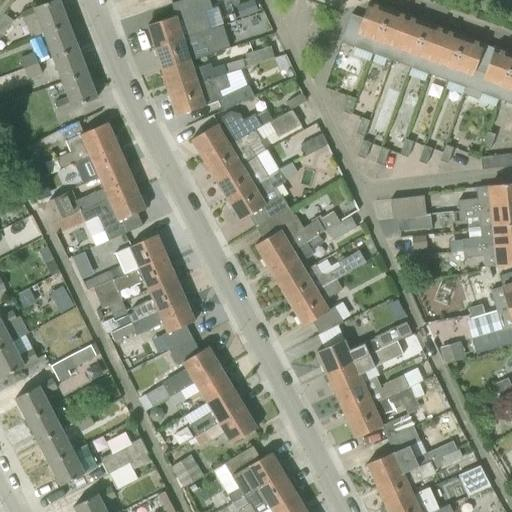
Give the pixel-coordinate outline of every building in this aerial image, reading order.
[(37,18),(43,32),(69,23),(60,0),(52,0),(20,13),(24,23),(37,18)] [(208,29),(203,14),(213,10),(209,0),(186,0),(173,5),(176,15),(147,25),(155,47),(208,29)] [(258,12),(254,0),(253,0),(237,6),(241,18),(258,12)] [(389,9),(370,2),(364,18),(352,13),(342,40),(374,52),(389,9)] [(389,9),(374,52),(392,59),(408,16),(389,9)] [(4,14),(0,19),(0,36),(2,37),(14,21),(4,14)] [(408,16),(392,59),(411,66),(426,23),(408,16)] [(78,47),(69,23),(43,32),(53,57),(78,47)] [(426,23),(411,66),(429,73),(445,30),(426,23)] [(155,47),(162,70),(191,61),(222,51),(219,40),(229,37),(226,24),(208,29),(155,47)] [(464,37),(445,30),(429,73),(448,80),(464,37)] [(482,43),(464,37),(448,80),(467,87),(482,43)] [(511,64),(511,54),(482,43),(467,87),(464,94),(479,99),(482,92),(499,99),(511,64)] [(88,72),(78,47),(53,57),(62,82),(88,72)] [(249,67),(275,59),(271,47),(245,55),(249,67)] [(34,53),(20,58),(24,69),(38,63),(34,53)] [(194,69),(191,61),(162,70),(169,93),(224,74),(245,67),(243,60),(224,66),(224,65),(212,68),(211,64),(194,69)] [(24,69),(0,79),(4,88),(42,73),(38,63),(24,69)] [(511,64),(499,99),(511,103),(511,64)] [(98,97),(88,72),(62,82),(68,97),(54,103),(58,113),(98,97)] [(219,92),(230,87),(224,74),(169,93),(177,115),(206,106),(218,101),(223,99),(222,97),(219,92)] [(248,86),(222,97),(223,99),(218,101),(223,112),(254,97),(248,86)] [(287,103),(292,110),(307,101),(302,94),(287,103)] [(351,114),(357,99),(349,96),(343,112),(351,114)] [(275,132),(279,138),(302,126),(292,110),(270,122),(275,132)] [(256,128),(261,125),(255,114),(244,121),(239,123),(237,120),(226,118),(217,123),(191,139),(203,160),(253,130),(256,128)] [(364,136),(370,120),(362,118),(356,133),(364,136)] [(27,161),(66,142),(82,135),(77,123),(61,130),(33,144),(12,155),(26,183),(36,178),(27,161)] [(56,158),(61,169),(118,145),(108,123),(82,135),(66,142),(71,152),(56,158)] [(247,149),(260,141),(253,130),(203,160),(215,179),(242,164),(242,165),(253,159),(247,149)] [(490,150),(496,134),(488,131),(483,147),(490,150)] [(306,155),(327,145),(322,134),(300,144),(306,155)] [(408,157),(414,142),(414,141),(406,138),(400,154),(408,157)] [(365,159),(370,143),(371,143),(363,140),(357,156),(365,159)] [(127,165),(118,145),(61,169),(51,174),(57,188),(84,177),(83,174),(95,167),(100,178),(127,165)] [(427,164),(433,148),(425,145),(419,161),(427,164)] [(448,163),(454,148),(446,145),(440,160),(448,163)] [(384,165),(389,149),(382,147),(376,162),(384,165)] [(482,169),(511,165),(511,153),(481,157),(482,169)] [(242,165),(242,164),(215,179),(228,200),(267,176),(255,157),(253,159),(242,165)] [(267,176),(228,200),(240,220),(249,215),(255,227),(289,207),(276,188),(285,182),(285,181),(298,173),(292,163),(278,170),(267,176)] [(137,188),(127,165),(100,178),(104,188),(77,201),(72,190),(48,201),(56,222),(82,211),(109,199),(137,188)] [(477,198),(458,200),(459,209),(511,203),(511,182),(476,186),(477,198)] [(109,199),(82,211),(85,221),(98,216),(103,228),(107,237),(142,222),(138,212),(146,209),(137,188),(109,199)] [(398,218),(424,215),(422,196),(390,199),(391,206),(393,219),(398,218)] [(511,223),(511,203),(459,209),(460,218),(479,216),(480,226),(511,223)] [(317,235),(327,229),(331,227),(340,222),(334,212),(322,219),(320,216),(311,221),(312,224),(304,228),(296,215),(294,215),(289,207),(255,227),(263,240),(255,245),(266,264),(317,234),(317,235)] [(85,221),(82,211),(56,222),(61,230),(62,232),(85,221)] [(424,215),(398,218),(399,231),(407,230),(432,228),(431,215),(424,215)] [(357,227),(351,216),(331,227),(327,229),(333,240),(357,227)] [(511,242),(511,223),(480,226),(481,237),(462,239),(463,248),(511,242)] [(124,275),(167,256),(157,234),(114,253),(120,267),(84,283),(88,290),(93,288),(94,289),(124,275)] [(266,264),(279,285),(305,270),(300,262),(314,254),(311,249),(322,243),(317,235),(266,264)] [(425,238),(412,240),(413,252),(426,251),(425,238)] [(511,263),(511,242),(463,248),(464,257),(483,255),(484,267),(511,263)] [(105,269),(96,247),(75,255),(84,277),(105,269)] [(305,271),(305,270),(279,285),(291,305),(336,279),(365,262),(359,251),(339,263),(341,267),(327,275),(321,273),(315,264),(305,271)] [(124,275),(94,289),(103,309),(122,301),(118,292),(144,280),(148,289),(176,278),(167,256),(124,275)] [(511,271),(500,275),(503,284),(511,281),(511,271)] [(185,299),(176,278),(148,289),(152,299),(132,308),(134,313),(129,316),(131,323),(157,310),(158,310),(185,299)] [(291,305),(303,326),(312,321),(320,334),(343,322),(334,307),(329,310),(324,301),(342,289),(337,280),(336,279),(291,305)] [(493,300),(496,310),(511,305),(511,282),(502,286),(490,290),(493,300)] [(29,288),(10,298),(19,312),(37,302),(29,288)] [(195,321),(185,299),(158,310),(157,310),(131,323),(137,335),(163,323),(167,332),(162,334),(169,350),(192,338),(186,325),(195,321)] [(469,308),(472,318),(485,314),(482,304),(469,308)] [(511,305),(496,310),(502,330),(471,339),(476,354),(511,342),(511,305)] [(0,347),(12,342),(4,327),(17,320),(13,311),(0,317),(0,347)] [(326,373),(397,341),(412,334),(406,322),(374,335),(376,341),(365,345),(364,342),(349,349),(344,339),(317,351),(326,373)] [(135,331),(131,323),(111,333),(114,341),(135,331)] [(195,382),(221,367),(208,346),(200,351),(192,338),(169,350),(178,366),(183,362),(187,369),(162,384),(162,385),(145,395),(152,407),(169,398),(170,397),(178,393),(180,391),(181,391),(195,382)] [(403,354),(397,341),(326,373),(336,395),(363,382),(363,383),(377,378),(380,376),(375,366),(403,354)] [(19,356),(12,342),(0,347),(0,376),(1,378),(38,358),(33,349),(19,356)] [(91,345),(97,357),(102,354),(96,343),(91,345)] [(459,344),(440,350),(444,364),(463,358),(459,344)] [(91,345),(51,366),(59,382),(71,376),(69,371),(97,357),(91,345)] [(233,387),(221,367),(195,382),(207,403),(233,387)] [(363,382),(336,395),(345,416),(408,387),(403,376),(385,383),(382,389),(377,378),(363,383),(363,382)] [(27,419),(51,407),(44,394),(57,388),(52,378),(16,397),(27,419)] [(499,393),(511,388),(508,378),(494,384),(499,393)] [(345,416),(346,417),(355,438),(383,425),(378,416),(416,400),(410,386),(408,387),(345,416)] [(213,412),(190,425),(196,436),(206,430),(219,423),(245,407),(233,387),(207,403),(213,412)] [(511,399),(511,388),(499,393),(503,403),(511,399)] [(178,393),(170,397),(169,398),(174,406),(185,400),(180,391),(178,393)] [(76,422),(90,415),(84,405),(71,412),(76,422)] [(62,429),(51,407),(27,419),(38,441),(62,429)] [(219,423),(206,430),(204,431),(209,439),(210,441),(225,432),(231,443),(257,427),(245,407),(219,423)] [(151,411),(149,417),(152,421),(157,423),(162,420),(164,415),(161,410),(155,408),(151,411)] [(392,437),(414,427),(408,413),(386,423),(392,437)] [(95,425),(90,415),(76,422),(81,433),(95,425)] [(453,441),(415,459),(409,447),(420,442),(414,427),(392,437),(397,449),(367,463),(377,486),(457,449),(453,441)] [(73,451),(67,440),(62,429),(38,441),(50,463),(73,451)] [(209,439),(204,431),(197,436),(196,436),(194,437),(199,445),(209,439)] [(108,474),(129,463),(148,453),(140,438),(101,459),(108,474)] [(228,495),(233,503),(245,496),(258,488),(284,472),(271,451),(260,458),(252,445),(224,463),(239,488),(228,495)] [(457,450),(457,449),(377,486),(386,507),(413,495),(410,486),(436,474),(434,469),(462,457),(459,449),(457,450)] [(85,473),(73,451),(50,463),(61,485),(85,473)] [(129,463),(133,470),(149,461),(146,454),(129,463)] [(191,455),(172,466),(171,467),(183,487),(184,488),(207,473),(195,454),(191,456),(191,455)] [(117,490),(138,479),(129,463),(108,474),(117,490)] [(490,485),(479,465),(458,474),(468,495),(490,485)] [(245,496),(233,503),(216,511),(236,511),(250,505),(251,508),(266,500),(270,507),(296,492),(284,472),(258,488),(245,496)] [(77,511),(106,511),(102,503),(115,496),(111,486),(74,505),(77,511)] [(388,511),(431,511),(449,504),(446,496),(435,501),(429,488),(413,495),(386,507),(388,511)] [(159,495),(166,509),(173,505),(166,491),(159,495)] [(307,511),(296,492),(270,507),(272,511),(307,511)]
